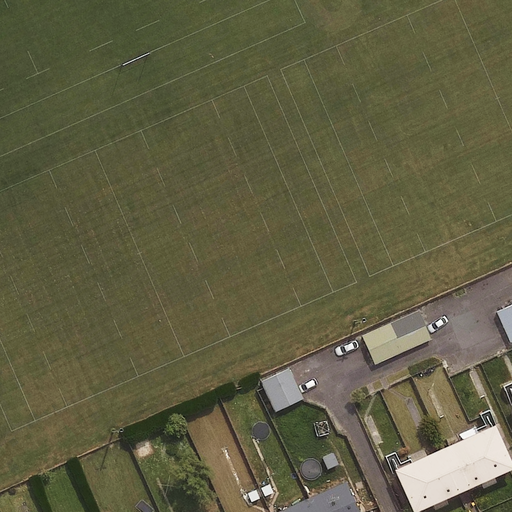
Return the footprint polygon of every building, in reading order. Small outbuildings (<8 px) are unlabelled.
[(511,336),(511,300),(494,309),(508,338),(511,336)] [(416,305),(359,330),(372,361),(429,337),(416,305)] [(299,395),(285,364),(258,377),(272,407),(299,395)] [(448,502),(444,495),(478,480),(481,487),(497,480),(494,473),(509,466),(487,415),(387,460),(410,510),(429,502),(432,509),(448,502)] [(354,511),(357,511),(340,472),(249,511),(354,511)] [(273,489),(268,479),(245,489),(250,500),(273,489)] [(32,511),(27,497),(17,501),(20,511),(32,511)]
